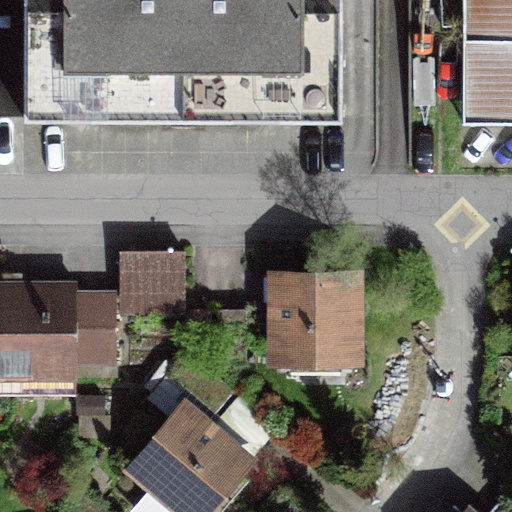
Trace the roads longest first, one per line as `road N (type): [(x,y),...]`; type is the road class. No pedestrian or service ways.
road 1 (residential): [(0,201),(455,203)]
road 2 (residential): [(455,203),(464,375),(444,439),(388,511)]
